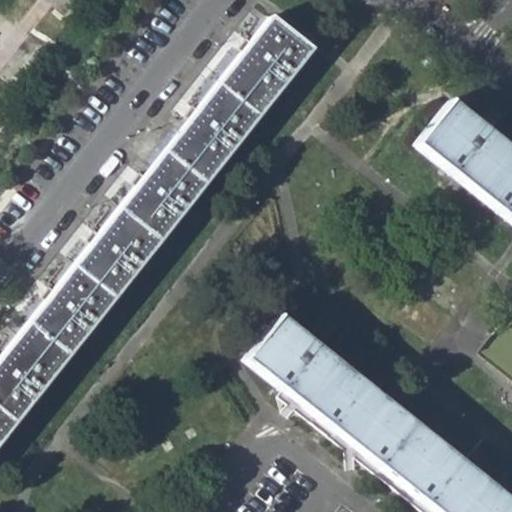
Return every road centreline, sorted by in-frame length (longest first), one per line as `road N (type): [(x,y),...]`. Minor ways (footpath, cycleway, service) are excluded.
road 1 (residential): [(221,0),(0,278)]
road 2 (residential): [(251,258),(511,436)]
road 3 (residential): [(365,511),(282,446),(260,453),(218,511)]
road 4 (residential): [(511,83),(400,0)]
